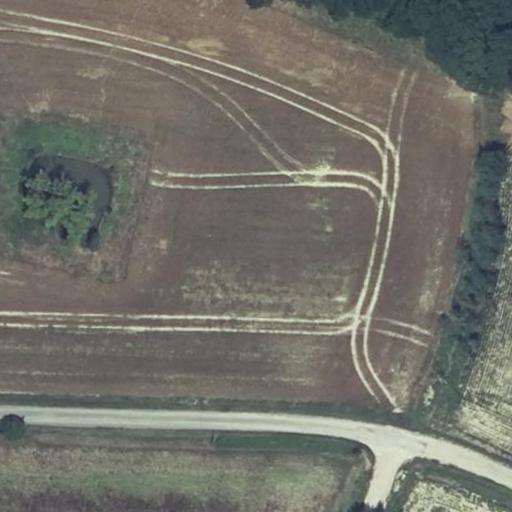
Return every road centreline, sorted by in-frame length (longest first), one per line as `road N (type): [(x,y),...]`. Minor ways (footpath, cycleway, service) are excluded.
road 1 (tertiary): [(398,437),(301,422),(0,413)]
road 2 (tertiary): [(511,478),(398,437)]
